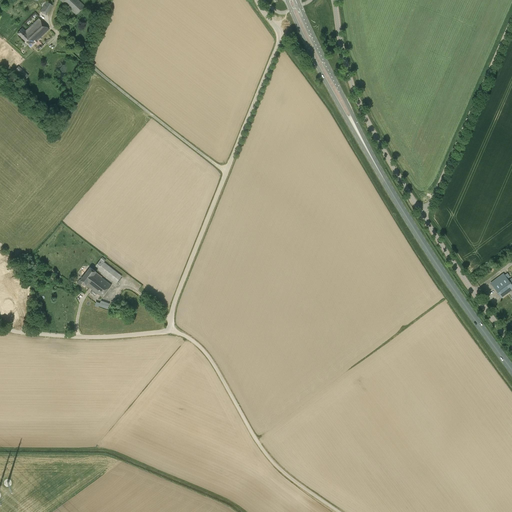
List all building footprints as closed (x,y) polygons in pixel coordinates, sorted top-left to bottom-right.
[(45,0),(40,11),(47,14),(52,3),(45,0)] [(77,0),(59,0),(75,15),(85,6),(77,0)] [(39,18),(25,31),(22,28),(17,33),(30,46),(35,42),(49,29),(39,18)] [(116,284),(122,276),(104,262),(98,270),(116,284)] [(0,279),(7,283),(13,274),(2,267),(0,270),(0,279)] [(86,285),(95,273),(96,272),(90,267),(80,280),(86,285)] [(95,273),(86,285),(102,297),(112,285),(95,273)] [(511,277),(509,280),(503,273),(490,283),(501,298),(511,291),(511,292),(511,296),(511,297),(511,298),(511,277)]
